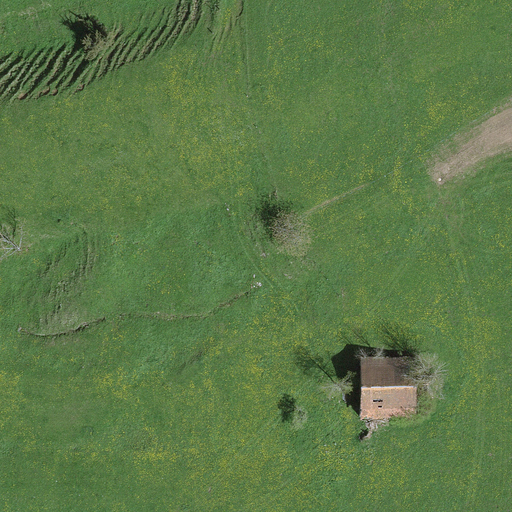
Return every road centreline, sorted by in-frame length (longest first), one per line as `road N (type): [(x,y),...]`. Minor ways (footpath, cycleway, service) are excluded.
road 1 (track): [(387,0),(384,46),(403,188),(458,269),(467,371),(445,427),(381,451)]
road 2 (track): [(396,152),(433,106),(511,57)]
